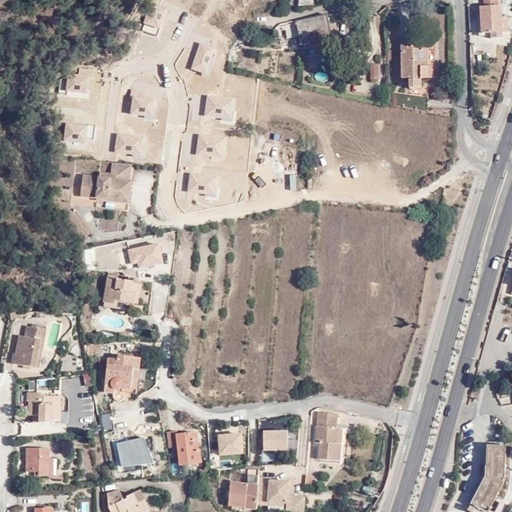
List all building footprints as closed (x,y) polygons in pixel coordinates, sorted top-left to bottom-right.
[(299,9),(313,6),(311,0),(300,0),(297,1),(299,9)] [(510,35),(509,24),(503,24),(502,8),(499,9),(498,0),(493,0),(485,0),(485,9),(481,10),(483,32),(495,32),(496,36),(510,35)] [(327,15),(318,17),(318,19),(296,23),(295,22),(285,24),(287,38),(298,36),(299,46),(307,45),(309,56),(314,55),(315,57),(323,56),(326,50),(336,48),(334,37),(329,35),(327,15)] [(392,45),(401,44),(399,26),(387,26),(387,45),(392,45)] [(402,45),(402,77),(410,77),(410,87),(423,86),(423,76),(432,76),(431,64),(429,63),(429,48),(414,48),(413,43),(402,44),(402,45)] [(370,81),(378,81),(378,66),(370,66),(370,81)] [(389,106),(429,115),(431,100),(389,93),(389,106)] [(132,168),(111,166),(110,176),(131,179),(132,168)] [(99,180),(83,179),(81,198),(97,199),(95,209),(128,212),(131,183),(109,181),(110,176),(99,176),(99,180)] [(126,229),(127,214),(101,213),(100,228),(126,229)] [(138,249),(136,249),(134,265),(148,267),(150,251),(148,251),(148,244),(138,243),(138,249)] [(131,296),(132,286),(117,283),(117,277),(108,276),(105,302),(127,307),(138,308),(140,297),(131,296)] [(141,287),(132,286),(131,296),(140,297),(141,287)] [(125,314),(127,307),(105,302),(103,310),(108,311),(125,314)] [(19,336),(13,364),(40,369),(47,331),(26,327),(24,337),(19,336)] [(101,350),(89,351),(89,359),(101,358),(101,350)] [(133,386),(135,361),(119,360),(119,363),(108,363),(105,394),(114,395),(113,401),(116,402),(118,402),(121,402),(123,401),(124,397),(122,396),(123,385),(133,386)] [(82,375),(82,384),(91,384),(90,374),(82,375)] [(45,390),(26,391),(26,398),(29,398),(29,412),(34,412),(34,419),(60,419),(61,394),(45,393),(45,390)] [(337,429),(341,429),(342,417),(315,415),(313,448),(317,448),(316,461),(340,463),(342,446),(336,445),(337,429)] [(287,433),(264,434),(264,453),(288,453),(287,433)] [(178,434),(169,435),(170,450),(179,450),(182,468),(202,466),(196,435),(178,437),(178,434)] [(242,435),(218,437),(220,458),(243,457),(242,435)] [(491,511),(507,483),(508,447),(489,446),(488,478),(470,511),(491,511)] [(48,474),(47,459),(47,447),(26,447),(25,474),(48,474)] [(146,449),(135,451),(137,466),(147,464),(146,449)] [(259,475),(250,474),(248,488),(248,489),(258,490),(258,480),(258,479),(259,475)] [(304,478),(302,490),(311,492),(312,479),(304,478)] [(288,498),(289,484),(271,483),(271,481),(258,480),(258,490),(257,504),(287,506),(287,509),(286,511),(303,511),(305,499),(288,498)] [(248,488),(231,486),(229,510),(245,511),(248,489),(248,488)] [(248,489),(245,511),(251,511),(256,511),(256,507),(257,504),(258,490),(248,489)] [(142,511),(147,510),(145,505),(138,491),(123,498),(124,499),(120,501),(120,500),(116,492),(104,495),(106,508),(107,511),(142,511)]
